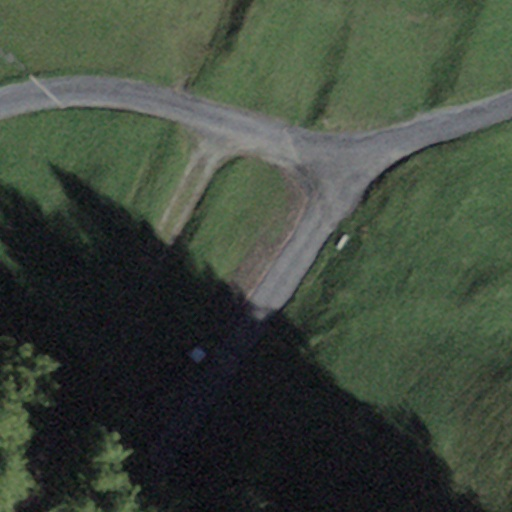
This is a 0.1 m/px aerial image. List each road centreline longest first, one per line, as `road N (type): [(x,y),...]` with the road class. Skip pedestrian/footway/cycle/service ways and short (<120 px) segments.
road 1 (track): [(0,102),(62,88),(134,93),(318,153),(357,154),(511,103)]
road 2 (track): [(357,154),(142,501)]
